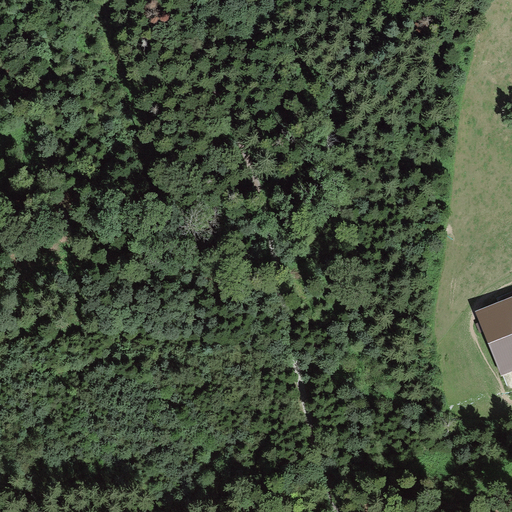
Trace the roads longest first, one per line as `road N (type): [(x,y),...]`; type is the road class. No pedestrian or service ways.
road 1 (track): [(0,269),(76,257),(135,264),(196,292),(290,361),(226,371),(155,359),(0,381)]
road 2 (track): [(336,511),(290,361),(271,227),(188,0)]
road 3 (track): [(335,508),(372,464),(423,431),(511,422)]
